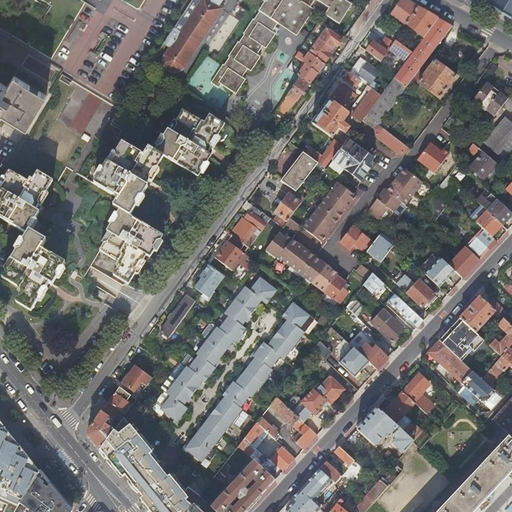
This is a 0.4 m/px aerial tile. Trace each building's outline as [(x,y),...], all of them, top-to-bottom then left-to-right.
[(163,43),(169,48),(164,57),(163,58),(163,60),(163,61),(163,64),(163,66),(164,68),(166,69),(167,71),(170,72),(172,72),(175,72),(177,71),(178,71),(180,69),(182,67),(210,24),(221,7),(217,4),(219,0),(192,0),(173,29),(173,28),(163,43)] [(262,0),(264,1),(258,10),(259,11),(254,19),(252,18),(242,33),(243,34),(238,42),(237,41),(227,56),(228,57),(223,65),(221,64),(210,82),(218,88),(220,84),(235,94),(244,79),(241,77),(247,69),(250,71),(259,56),(256,54),(262,46),(265,48),(274,33),(271,31),(277,23),(296,35),(314,8),(336,23),(348,7),(337,0),(262,0)] [(418,8),(403,0),(401,0),(391,14),(405,25),(418,8)] [(511,0),(485,0),(511,17),(511,0)] [(423,38),(438,19),(418,8),(405,25),(423,38)] [(406,88),(452,26),(438,19),(423,38),(412,53),(406,62),(404,64),(390,83),(395,86),(398,82),(406,88)] [(342,40),(318,22),(310,34),(331,50),(334,46),(336,47),(342,40)] [(389,25),(383,32),(394,40),(399,33),(389,25)] [(331,50),(310,34),(302,46),(325,62),(331,55),(329,53),(331,50)] [(372,42),(365,51),(379,62),(389,49),(406,62),(412,53),(395,40),(393,43),(386,37),(379,46),(372,42)] [(306,64),(317,73),(324,64),(309,53),(305,58),(303,56),(300,60),(306,64)] [(360,57),(349,72),(365,84),(366,82),(370,84),(379,72),(360,57)] [(434,61),(418,83),(439,99),(456,77),(434,61)] [(497,67),(491,62),(487,68),(493,73),(497,67)] [(309,84),(317,73),(306,64),(297,76),(299,77),(308,84),(309,84)] [(365,84),(349,72),(343,80),(361,92),(366,85),(365,84)] [(0,116),(2,114),(26,129),(46,95),(13,75),(6,86),(0,82),(0,116)] [(286,115),(308,84),(299,77),(289,91),(277,108),(284,113),(286,115)] [(493,117),(507,99),(499,93),(496,97),(490,92),(493,88),(492,87),(486,83),(472,101),(493,117)] [(340,84),(328,100),(344,111),(355,95),(340,84)] [(496,97),(499,93),(493,88),(490,92),(496,97)] [(355,119),(361,123),(362,121),(366,116),(381,95),(372,89),(352,117),(355,119)] [(328,100),(311,123),(331,138),(338,129),(344,133),(337,142),(341,145),(343,146),(348,140),(361,123),(355,119),(348,128),(342,123),(349,114),(344,111),(328,100)] [(105,231),(108,233),(98,251),(117,262),(114,266),(117,268),(112,276),(127,285),(145,256),(149,259),(162,237),(129,217),(146,187),(145,187),(163,157),(197,178),(210,156),(206,154),(223,125),(208,115),(204,123),(182,110),(169,131),(167,130),(153,151),(147,147),(142,155),(120,142),(108,163),(105,162),(92,183),(116,198),(112,206),(118,210),(105,231)] [(366,116),(362,121),(374,130),(378,125),(366,116)] [(511,124),(502,116),(480,143),(500,159),(511,144),(511,124)] [(376,137),(387,146),(398,154),(407,153),(409,149),(378,125),(374,130),(376,137)] [(313,161),(317,164),(323,168),(341,145),(337,142),(334,140),(322,156),(309,147),(305,153),(314,159),(313,161)] [(343,146),(328,166),(339,175),(344,169),(360,181),(375,162),(372,160),(373,159),(348,140),(343,146)] [(449,154),(431,141),(416,161),(434,174),(449,154)] [(497,165),(473,144),(468,150),(474,155),(476,152),(479,155),(469,167),(484,180),(497,165)] [(303,153),(281,181),(287,186),(295,192),(317,164),(313,161),(303,153)] [(413,194),(422,183),(408,172),(404,169),(395,180),(413,194)] [(10,259),(12,260),(1,277),(19,288),(17,292),(20,294),(15,302),(30,311),(48,282),(52,284),(65,263),(41,248),(46,240),(29,230),(39,212),(35,210),(53,181),(37,171),(32,179),(29,178),(27,182),(9,171),(0,186),(0,217),(26,234),(10,259)] [(452,178),(448,175),(438,187),(442,191),(452,178)] [(405,206),(413,194),(395,180),(386,192),(401,202),(405,206)] [(337,182),(328,194),(347,208),(355,197),(337,182)] [(273,221),(282,228),(285,225),(289,218),(298,207),(304,198),(295,192),(287,186),(283,192),(288,195),(274,214),(277,216),(273,221)] [(434,218),(450,198),(442,191),(438,187),(435,192),(423,207),(434,218)] [(393,213),(401,202),(386,192),(384,190),(368,211),(380,220),(388,209),(393,213)] [(502,225),(511,213),(511,212),(487,190),(476,201),(487,211),(502,225)] [(328,194),(320,205),(338,219),(347,208),(328,194)] [(270,219),(246,201),(243,205),(251,211),(267,223),(270,219)] [(320,205),(311,217),(329,231),(338,219),(320,205)] [(246,218),(262,229),(267,223),(251,211),(246,218)] [(491,236),(502,225),(487,211),(482,217),(480,215),(477,218),(474,215),(471,218),(483,228),(491,236)] [(329,231),(311,217),(302,228),(321,242),(329,231)] [(289,218),(285,225),(296,234),(301,227),(289,218)] [(236,239),(248,248),(253,242),(245,236),(253,226),(243,219),(234,231),(239,235),(236,239)] [(245,236),(253,242),(260,232),(253,226),(245,236)] [(365,254),(367,251),(374,242),(352,226),(339,243),(349,250),(353,245),(365,254)] [(482,257),(497,241),(491,236),(483,228),(468,244),(482,257)] [(265,250),(266,250),(277,259),(278,258),(291,241),(286,237),(284,238),(278,233),(265,250)] [(367,251),(381,262),(393,247),(379,236),(374,242),(367,251)] [(278,258),(289,266),(302,249),(291,241),(278,258)] [(463,278),(479,260),(465,247),(448,265),(455,270),(463,278)] [(289,266),(301,275),(314,258),(302,249),(289,266)] [(439,287),(455,270),(448,265),(440,257),(425,274),(439,287)] [(312,283),(325,267),(314,258),(301,275),(312,283)] [(209,298),(224,277),(208,265),(193,286),(209,298)] [(372,274),(361,265),(356,271),(368,280),(372,274)] [(335,277),(336,276),(336,275),(325,267),(312,283),(323,292),(335,277)] [(383,287),(385,285),(372,274),(368,280),(363,285),(373,294),(380,285),(383,287)] [(159,406),(173,416),(176,419),(183,411),(186,406),(185,405),(187,401),(190,398),(190,397),(197,388),(201,384),(204,380),(205,381),(209,376),(213,372),(216,368),(214,366),(220,358),(228,348),(231,344),(232,343),(234,340),(236,342),(242,334),(246,329),(242,326),(245,322),(248,318),(255,309),(259,305),(262,300),(266,304),(270,299),(277,290),(274,288),(260,277),(256,282),(254,282),(249,289),(245,287),(241,291),(239,291),(228,306),(228,308),(225,312),(227,315),(222,321),(222,324),(219,328),(217,326),(213,330),(210,331),(199,345),(200,347),(196,352),(198,354),(195,358),(192,358),(187,365),(186,364),(182,369),(181,369),(169,384),(169,386),(166,390),(169,392),(163,399),(163,401),(159,406)] [(345,284),(335,277),(323,292),(339,304),(348,294),(342,289),(345,284)] [(407,293),(422,307),(434,293),(419,280),(407,293)] [(504,318),(511,325),(511,284),(509,282),(504,287),(511,293),(511,322),(509,320),(511,317),(492,298),(487,303),(503,318),(504,318)] [(275,286),(274,288),(277,290),(270,299),(272,301),(281,290),(275,286)] [(189,309),(198,315),(204,308),(180,291),(178,294),(184,298),(160,331),(169,337),(189,309)] [(416,327),(423,320),(394,293),(389,299),(390,303),(416,327)] [(480,296),(460,318),(479,336),(481,335),(477,331),(493,314),(500,321),(503,318),(487,303),(480,296)] [(346,307),(356,317),(364,308),(353,298),(346,307)] [(293,303),(296,305),(297,303),(292,299),(284,310),(286,312),(293,303)] [(184,447),(188,450),(201,460),(204,455),(206,455),(213,447),(212,446),(215,442),(217,442),(223,434),(224,435),(227,431),(229,431),(239,417),(240,415),(243,409),(248,402),(248,399),(250,395),(252,397),(256,392),(259,391),(270,377),(270,374),(273,370),(271,369),(274,365),(276,364),(281,357),(284,359),(287,354),(290,354),(301,340),(300,337),(303,333),(306,335),(316,322),(296,305),(293,303),(286,312),(282,316),(287,320),(283,324),(280,328),(273,337),(271,340),(270,342),(267,345),(263,343),(259,348),(253,356),(255,357),(253,360),(252,361),(249,365),(242,374),(235,383),(233,382),(230,385),(226,390),(223,395),(224,396),(221,400),(218,404),(211,413),(208,416),(208,417),(201,426),(198,430),(191,439),(184,447)] [(390,316),(391,315),(384,308),(371,323),(391,342),(404,329),(390,316)] [(439,340),(465,365),(471,358),(468,354),(472,349),(474,351),(484,341),(479,336),(460,318),(439,340)] [(501,357),(510,347),(511,344),(511,325),(504,318),(498,325),(508,335),(499,344),(495,340),(489,346),(501,357)] [(244,335),(242,334),(236,342),(234,340),(232,343),(236,346),(244,335)] [(428,352),(461,383),(472,371),(465,365),(439,340),(428,352)] [(331,353),(319,342),(313,350),(324,359),(324,360),(331,353)] [(147,352),(163,363),(167,357),(151,346),(147,352)] [(249,357),(253,360),(255,357),(253,356),(259,348),(257,346),(249,357)] [(354,377),(368,362),(352,347),(338,362),(354,377)] [(503,371),(504,371),(511,362),(511,348),(510,347),(501,357),(495,364),(503,371)] [(324,359),(313,350),(308,356),(318,365),(324,359)] [(377,370),(388,358),(379,350),(368,362),(377,370)] [(222,359),(220,358),(214,366),(216,368),(222,359)] [(481,380),(489,386),(503,371),(495,364),(481,380)] [(152,378),(135,366),(122,383),(133,391),(140,382),(146,386),(152,378)] [(491,409),(501,398),(493,390),(489,386),(481,380),(472,371),(461,383),(464,385),(458,392),(473,406),(480,399),(491,409)] [(239,373),(233,382),(235,383),(242,374),(239,373)] [(414,403),(426,414),(434,405),(422,393),(424,390),(422,388),(428,381),(420,374),(407,387),(407,388),(403,392),(414,403)] [(327,401),(331,405),(345,389),(330,375),(315,391),(327,401)] [(493,390),(501,398),(506,393),(498,385),(493,390)] [(108,402),(125,414),(131,406),(126,402),(127,400),(130,395),(119,387),(108,402)] [(327,401),(315,391),(313,388),(292,411),(304,422),(312,413),(314,415),(327,401)] [(136,400),(139,395),(133,391),(130,395),(132,397),(136,400)] [(426,443),(430,438),(405,413),(414,403),(403,392),(403,391),(392,402),(394,404),(384,414),(414,442),(404,453),(401,457),(408,464),(422,447),(426,443)] [(127,400),(133,404),(136,400),(132,397),(130,395),(127,400)] [(511,396),(492,419),(510,435),(511,433),(511,429),(505,423),(511,415),(511,396)] [(303,449),(317,434),(304,422),(292,411),(276,397),(270,405),(302,434),(296,442),(303,449)] [(88,435),(99,449),(123,417),(124,416),(125,414),(108,402),(104,408),(88,430),(88,435)] [(384,414),(377,407),(357,428),(375,446),(388,432),(396,439),(393,443),(404,453),(414,442),(384,414)] [(176,419),(173,416),(171,419),(176,423),(184,412),(183,411),(176,419)] [(186,511),(199,496),(188,487),(185,492),(177,482),(172,476),(159,460),(160,460),(136,432),(131,426),(123,417),(99,449),(101,451),(102,450),(109,458),(107,459),(115,469),(116,467),(124,477),(126,475),(130,479),(141,493),(144,498),(142,499),(149,508),(148,510),(149,511),(186,511)] [(279,435),(261,417),(257,422),(274,439),(279,435)] [(274,439),(257,422),(238,447),(254,461),(263,469),(266,472),(269,475),(277,466),(283,471),(294,458),(274,439)] [(453,434),(442,424),(440,427),(430,438),(438,445),(441,447),(453,434)] [(0,503),(7,508),(3,511),(14,511),(20,504),(38,474),(0,427),(0,503)] [(436,511),(472,511),(511,470),(511,439),(511,440),(507,436),(436,511)] [(186,452),(188,450),(184,447),(191,439),(189,437),(180,448),(186,452)] [(433,456),(436,452),(434,450),(426,443),(422,447),(433,456)] [(350,466),(354,460),(340,447),(335,452),(350,466)] [(263,469),(254,461),(211,507),(217,511),(222,511),(236,498),(237,499),(232,505),(234,507),(229,511),(244,511),(274,480),(269,475),(266,472),(248,491),(245,488),(263,469)] [(335,483),(342,475),(327,461),(320,469),(335,483)] [(388,487),(385,490),(391,496),(410,475),(403,469),(396,477),(388,487)] [(71,511),(40,471),(38,474),(20,504),(31,511),(71,511)] [(388,471),(380,480),(388,487),(396,477),(388,471)] [(139,494),(141,493),(130,479),(128,480),(130,484),(132,487),(136,492),(139,494)] [(366,511),(371,505),(385,490),(388,487),(380,480),(363,499),(366,503),(362,508),(366,511)] [(307,493),(302,487),(294,496),(299,501),(307,493)] [(376,503),(381,508),(389,499),(384,494),(376,503)] [(217,511),(211,507),(199,496),(186,511),(217,511)] [(301,511),(310,511),(317,505),(309,498),(299,510),(301,511)] [(348,511),(340,505),(343,501),(340,499),(330,511),(348,511)]
